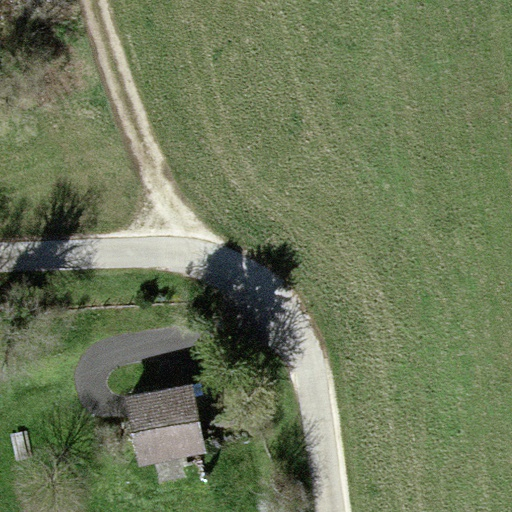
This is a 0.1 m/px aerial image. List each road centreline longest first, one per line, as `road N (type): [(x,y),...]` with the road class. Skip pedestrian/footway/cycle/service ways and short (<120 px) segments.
road 1 (track): [(329,511),(298,291),(181,211),(94,51),(85,0)]
road 2 (track): [(181,211),(0,210)]
